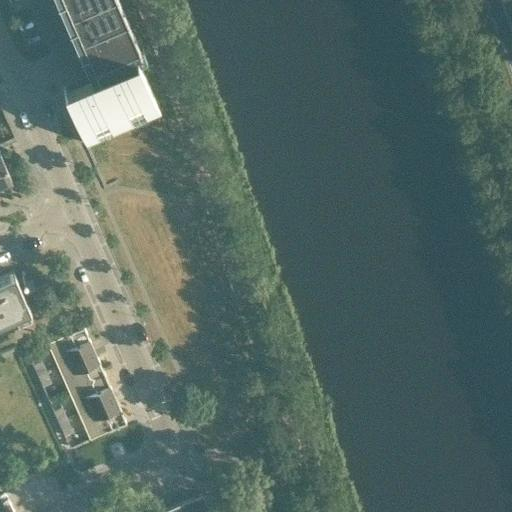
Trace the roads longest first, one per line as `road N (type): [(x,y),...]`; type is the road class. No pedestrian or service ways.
road 1 (residential): [(80,494),(151,463),(166,448),(165,427),(72,217)]
road 2 (residential): [(72,217),(15,81)]
